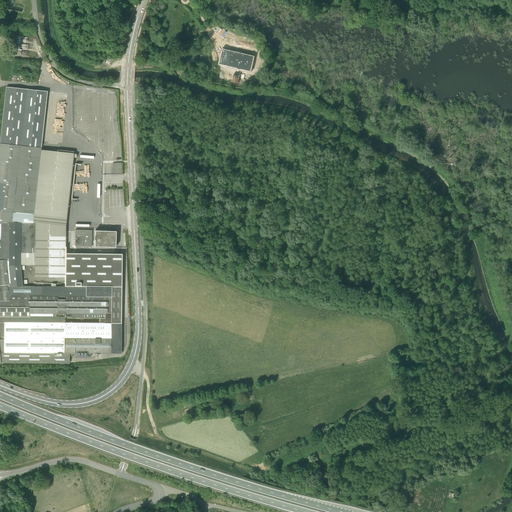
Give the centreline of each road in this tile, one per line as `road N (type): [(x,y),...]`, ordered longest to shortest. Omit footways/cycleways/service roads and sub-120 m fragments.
road 1 (trunk): [(343,511),(123,444),(0,394)]
road 2 (trunk): [(0,405),(307,511)]
road 3 (secondary): [(132,363),(138,331),(127,81)]
road 4 (track): [(132,363),(146,372),(161,437),(249,469)]
road 5 (unclassified): [(0,475),(79,459),(164,488)]
road 6 (secondary): [(132,363),(104,396),(77,404),(0,384)]
